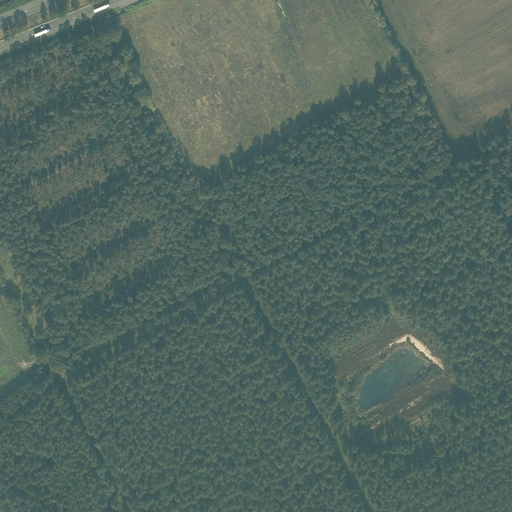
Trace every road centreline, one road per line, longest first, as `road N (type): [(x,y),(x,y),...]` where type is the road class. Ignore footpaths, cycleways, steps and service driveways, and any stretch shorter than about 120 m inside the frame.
road 1 (track): [(135,511),(62,377),(244,276),(371,511)]
road 2 (track): [(244,276),(511,128)]
road 3 (motorway): [(0,45),(112,0)]
